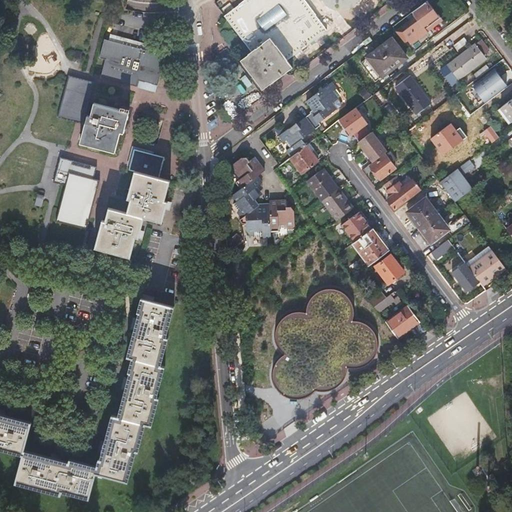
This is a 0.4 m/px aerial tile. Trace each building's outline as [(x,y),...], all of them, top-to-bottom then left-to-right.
[(306,0),(246,0),(226,16),(253,52),(242,59),(264,89),(293,66),(289,59),(328,29),(306,0)] [(394,27),(404,41),(408,38),(411,42),(426,31),(446,16),(433,0),(428,0),(412,12),(415,17),(400,28),(397,24),(394,27)] [(412,12),(393,26),(394,27),(397,24),(400,28),(415,17),(412,12)] [(408,38),(404,41),(414,53),(432,39),(426,31),(411,42),(408,38)] [(390,38),(360,62),(375,81),(405,58),(390,38)] [(458,51),(468,43),(464,38),(454,46),(458,51)] [(106,59),(101,76),(137,86),(139,80),(157,84),(166,49),(147,44),(146,50),(104,39),(99,57),(106,59)] [(442,70),(446,76),(452,71),(458,80),(486,59),(483,55),(489,51),(481,41),(442,70)] [(475,74),(478,78),(491,68),(487,64),(475,74)] [(452,71),(446,76),(452,84),(458,80),(452,71)] [(495,71),(473,87),(483,102),(505,85),(495,71)] [(88,80),(69,75),(57,117),(76,122),(88,80)] [(409,76),(396,86),(417,114),(430,104),(409,76)] [(93,82),(88,80),(76,122),(82,124),(93,82)] [(287,149),(292,156),(306,146),(302,140),(321,125),(318,121),(335,106),(331,100),(339,94),(335,88),(336,87),(331,81),(307,100),(313,108),(310,110),(312,112),(298,123),(296,121),(280,135),(284,141),(286,140),(290,146),(288,148),(287,149)] [(511,98),(500,108),(510,122),(511,120),(511,98)] [(471,100),(455,112),(461,120),(477,108),(471,100)] [(123,133),(125,126),(129,109),(121,107),(120,110),(94,103),(90,117),(87,116),(79,143),(107,150),(114,152),(120,132),(123,133)] [(345,138),(359,127),(364,124),(366,126),(366,127),(373,122),(364,109),(357,114),(359,117),(340,131),(345,138)] [(335,140),(328,129),(323,133),(331,144),(335,140)] [(370,132),(356,143),(372,163),(385,152),(370,132)] [(307,145),(306,146),(313,153),(315,152),(309,144),(307,145)] [(292,156),(291,158),(302,173),(318,161),(313,153),(306,146),(292,156)] [(105,222),(103,221),(95,248),(130,258),(136,238),(139,239),(145,218),(163,223),(168,203),(165,202),(170,182),(159,179),(165,158),(134,150),(129,170),(134,172),(127,198),(131,199),(127,213),(109,208),(107,216),(105,222)] [(230,165),(230,168),(233,172),(234,171),(238,177),(235,180),(240,187),(232,193),(236,199),(233,202),(239,210),(238,211),(242,216),(239,219),(241,223),(245,223),(245,230),(249,236),(255,236),(255,234),(263,233),(263,237),(272,236),(271,231),(279,230),(279,227),(286,227),(287,228),(291,228),(295,224),(293,208),(290,204),(286,205),(286,201),(283,201),(282,199),(269,200),(269,202),(261,203),(261,206),(258,206),(257,205),(258,204),(255,198),(260,194),(258,191),(260,189),(257,185),(262,181),(258,174),(264,169),(257,159),(255,160),(253,157),(250,159),(247,155),(240,157),(230,165)] [(385,155),(370,166),(379,179),(394,168),(385,155)] [(71,161),(65,160),(59,158),(51,182),(64,186),(53,222),(84,231),(98,182),(92,180),(95,169),(90,167),(88,171),(70,165),(71,161)] [(469,160),(439,183),(454,202),(472,189),(462,176),(474,167),(469,160)] [(323,169),(306,182),(321,202),(321,201),(338,188),(323,169)] [(397,183),(389,189),(393,195),(389,197),(386,200),(393,209),(409,197),(409,198),(416,192),(418,190),(416,187),(416,186),(416,185),(416,184),(415,184),(415,183),(414,183),(413,183),(411,181),(401,188),(397,183)] [(338,188),(321,201),(335,221),(353,208),(338,188)] [(34,205),(41,207),(45,196),(37,194),(34,205)] [(179,195),(178,211),(192,212),(193,196),(179,195)] [(469,222),(464,216),(448,228),(425,198),(406,212),(430,243),(447,230),(451,236),(469,222)] [(342,224),(354,241),(371,229),(358,212),(342,224)] [(354,241),(352,243),(369,265),(387,251),(371,229),(354,241)] [(231,239),(237,247),(244,242),(238,234),(231,239)] [(449,245),(446,240),(430,252),(434,256),(449,245)] [(488,247),(465,265),(468,269),(491,251),(488,247)] [(479,283),(483,288),(489,284),(490,286),(500,278),(499,276),(506,270),(491,251),(468,269),(479,283)] [(390,255),(374,267),(387,284),(403,273),(390,255)] [(468,269),(465,265),(464,263),(451,274),(466,293),(479,283),(468,269)] [(324,315),(325,318),(318,313),(311,311),(304,312),(297,315),(291,320),(287,326),(286,334),(287,341),(290,348),(297,354),(295,355),(289,360),(286,366),(284,374),(285,381),(289,388),(294,393),(301,396),(308,397),(316,395),(322,391),(327,386),(329,387),(336,388),(344,386),(350,382),(355,376),(358,369),(357,360),(361,362),(364,363),(367,364),(370,364),(373,364),(376,363),(379,362),(382,360),(384,358),(386,355),(387,352),(389,349),(389,346),(389,343),(389,340),(388,336),(386,334),(384,331),(382,329),(379,327),(376,326),(373,325),(370,324),(367,324),(358,324),(361,315),(362,312),(363,309),(362,305),(362,302),(360,299),(359,296),(357,294),(354,292),(351,290),(348,289),(345,288),(342,288),(339,288),(336,289),(333,290),(330,292),(328,294),(326,297),(324,300),(323,303),(323,306),(322,309),(323,312),(324,315)] [(381,290),(369,299),(374,306),(386,297),(381,290)] [(386,297),(374,306),(378,312),(394,300),(392,297),(394,295),(392,292),(386,297)] [(0,447),(26,455),(17,483),(63,495),(64,492),(91,499),(98,474),(130,482),(138,452),(140,452),(147,424),(154,426),(161,398),(159,397),(167,367),(163,366),(170,339),(168,338),(176,308),(143,300),(139,313),(141,314),(130,357),(137,359),(133,372),(134,373),(123,417),(116,416),(105,460),(103,460),(101,468),(73,460),(72,463),(27,451),(34,424),(0,414),(0,447)] [(386,323),(397,338),(418,322),(407,307),(386,323)]
